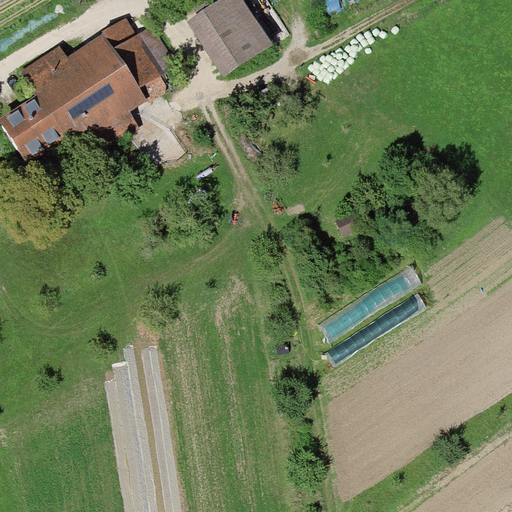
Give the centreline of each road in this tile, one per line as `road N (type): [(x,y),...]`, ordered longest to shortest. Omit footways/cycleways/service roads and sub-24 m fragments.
road 1 (track): [(335,511),(302,313)]
road 2 (track): [(0,69),(127,0)]
